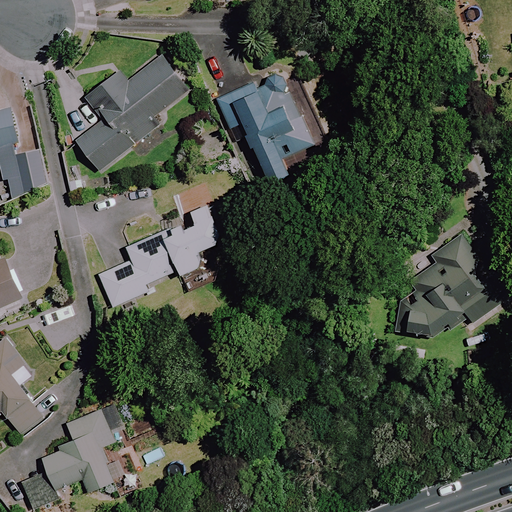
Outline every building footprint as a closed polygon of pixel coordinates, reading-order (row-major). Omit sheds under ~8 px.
[(191,93),(165,58),(129,85),(122,75),(90,99),(107,122),(80,142),(102,172),(163,128),(156,119),(191,93)] [(316,146),(283,80),(262,91),(257,82),(219,102),(238,141),(248,135),(273,184),(292,175),(285,162),(316,146)] [(16,144),(21,143),(13,108),(0,110),(0,156),(6,180),(10,179),(14,196),(49,187),(40,149),(19,155),(16,144)] [(219,132),(208,113),(187,125),(197,144),(219,132)] [(197,223),(186,227),(184,222),(127,246),(130,251),(134,261),(101,275),(114,307),(151,292),(148,285),(181,271),(183,276),(206,266),(201,253),(227,242),(211,205),(193,213),(197,223)] [(486,277),(491,273),(464,235),(433,257),(437,264),(408,284),(401,289),(395,332),(433,337),(449,326),(454,333),(470,322),(474,326),(505,304),(486,277)] [(2,259),(0,254),(0,311),(26,301),(7,257),(2,259)] [(28,365),(9,339),(0,345),(0,415),(6,412),(24,436),(46,420),(13,375),(28,365)] [(62,446),(64,451),(45,458),(51,474),(26,483),(36,510),(61,501),(57,491),(85,480),(90,493),(119,482),(106,446),(117,442),(114,433),(127,428),(118,405),(69,424),(76,441),(62,446)]
